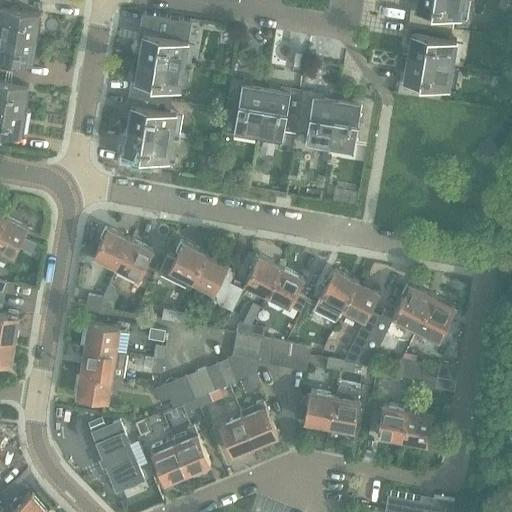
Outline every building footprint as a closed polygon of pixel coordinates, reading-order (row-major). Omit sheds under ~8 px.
[(0,0),(0,30),(35,36),(40,11),(9,6),(10,0),(0,0)] [(408,4),(406,18),(451,24),(453,14),(458,15),(460,0),(414,0),(414,4),(408,4)] [(406,18),(405,29),(409,30),(406,52),(458,59),(459,54),(452,53),(454,36),(450,35),(451,24),(406,18)] [(141,33),(137,56),(189,65),(190,57),(184,56),(187,38),(181,37),(183,27),(140,19),(137,32),(141,33)] [(0,61),(1,55),(31,60),(35,36),(0,30),(0,61)] [(397,76),(396,90),(439,96),(441,85),(446,86),(449,67),(457,66),(458,59),(406,52),(406,56),(402,76),(397,76)] [(130,77),(128,90),(171,98),(173,86),(179,87),(182,68),(188,69),(189,65),(137,56),(134,78),(130,77)] [(249,134),(256,136),(264,84),(240,80),(241,77),(229,75),(222,118),(234,120),(233,125),(250,128),(249,134)] [(0,104),(24,108),(28,84),(0,79),(0,104)] [(264,84),(256,136),(262,137),(263,130),(281,133),(282,128),(293,130),(300,87),(286,84),(285,88),(264,84)] [(300,87),(293,130),(307,132),(306,137),(321,140),(320,146),(326,147),(335,96),(312,93),(313,89),(300,87)] [(130,104),(126,127),(177,136),(179,128),(172,127),(175,109),(169,108),(171,98),(128,90),(125,104),(130,104)] [(335,96),(326,147),(333,148),(334,141),(352,144),(353,139),(364,141),(371,98),(357,96),(356,100),(335,96)] [(0,104),(0,130),(20,133),(24,108),(0,104)] [(119,147),(116,161),(159,169),(161,157),(167,158),(170,140),(176,141),(177,136),(126,127),(122,148),(119,147)] [(0,225),(0,252),(7,256),(10,251),(13,253),(20,240),(23,241),(28,229),(26,228),(27,225),(6,214),(0,225)] [(95,254),(117,265),(131,237),(109,226),(95,254)] [(131,237),(117,265),(139,276),(153,248),(131,237)] [(168,254),(159,272),(189,286),(193,279),(207,251),(184,240),(184,241),(181,240),(177,249),(179,250),(175,258),(168,254)] [(207,251),(193,279),(215,290),(216,290),(220,302),(233,308),(243,287),(230,280),(235,270),(228,267),(229,265),(227,264),(229,261),(207,251)] [(246,281),(268,292),(282,265),(260,253),(246,281)] [(282,265),(268,292),(270,294),(268,298),(270,303),(279,307),(283,307),(286,301),(290,304),(298,309),(304,297),(295,293),(304,276),(282,265)] [(321,295),(314,309),(336,320),(343,307),(357,279),(335,267),(321,295)] [(357,279),(343,307),(365,318),(379,290),(357,279)] [(394,314),(417,326),(433,292),(410,281),(396,309),(394,314)] [(433,292),(417,326),(439,337),(456,303),(433,292)] [(0,293),(0,336),(15,339),(19,314),(2,311),(5,294),(0,293)] [(88,294),(87,303),(87,304),(100,306),(101,296),(88,294)] [(101,296),(100,306),(113,309),(115,299),(101,296)] [(164,307),(162,317),(175,319),(177,310),(164,307)] [(342,358),(357,361),(381,313),(370,308),(365,318),(345,358),(342,358)] [(357,361),(356,361),(369,363),(394,314),(396,309),(383,309),(381,313),(357,361)] [(177,310),(175,319),(188,322),(190,312),(177,310)] [(89,321),(85,345),(116,351),(116,349),(126,351),(129,332),(119,330),(120,326),(89,321)] [(238,321),(237,330),(237,331),(250,333),(252,324),(252,323),(238,321)] [(252,324),(250,333),(263,336),(264,336),(265,325),(252,323),(252,324)] [(237,331),(235,342),(261,347),(263,336),(250,333),(237,331)] [(0,361),(11,363),(15,339),(0,336),(0,361)] [(263,336),(261,347),(259,358),(259,359),(270,361),(274,338),(264,336),(263,336)] [(274,338),(270,361),(281,363),(285,340),(274,338)] [(285,340),(281,363),(295,366),(300,343),(285,340)] [(235,342),(233,353),(259,358),(261,347),(235,342)] [(156,343),(154,357),(164,359),(166,345),(156,343)] [(300,343),(295,366),(306,368),(311,345),(300,343)] [(85,345),(81,369),(112,374),(124,376),(127,352),(116,351),(85,345)] [(228,357),(237,379),(246,375),(252,389),(262,384),(257,371),(259,359),(259,358),(233,353),(233,355),(228,357)] [(339,369),(342,358),(328,356),(326,367),(339,369)] [(162,371),(164,359),(154,357),(152,369),(162,371)] [(218,361),(227,384),(237,379),(228,357),(218,361)] [(401,369),(415,371),(455,378),(457,370),(438,367),(439,363),(401,357),(399,368),(401,369)] [(342,358),(339,369),(353,372),(355,361),(356,361),(357,361),(342,358)] [(207,366),(221,397),(223,396),(219,387),(227,384),(218,361),(207,366)] [(196,370),(210,402),(221,397),(207,366),(196,370)] [(378,366),(376,376),(390,379),(392,369),(378,366)] [(108,398),(112,374),(81,369),(77,393),(108,398)] [(400,379),(413,381),(415,371),(401,369),(400,379)] [(186,375),(199,406),(210,402),(196,370),(186,375)] [(415,371),(413,381),(435,385),(435,383),(454,387),(455,378),(415,371)] [(176,379),(189,410),(199,406),(186,375),(176,379)] [(165,384),(170,396),(174,406),(183,402),(187,411),(189,410),(176,379),(165,384)] [(162,400),(170,396),(165,384),(156,387),(162,400)] [(335,393),(329,423),(354,428),(360,397),(357,397),(358,389),(338,386),(336,393),(335,393)] [(305,419),(329,423),(335,393),(311,388),(305,419)] [(263,399),(241,408),(243,412),(255,442),(278,433),(263,399)] [(378,433),(402,437),(408,406),(384,402),(378,433)] [(408,406),(402,437),(427,442),(433,411),(408,406)] [(243,412),(221,422),(233,451),(236,450),(237,453),(253,447),(252,443),(255,442),(243,412)] [(102,417),(88,422),(92,431),(93,430),(116,488),(144,477),(120,419),(105,425),(102,417)] [(136,421),(141,433),(150,430),(145,417),(136,421)] [(187,431),(174,437),(187,471),(190,470),(191,472),(207,465),(206,463),(210,461),(198,432),(194,423),(187,426),(187,431)] [(187,471),(174,437),(151,446),(153,451),(166,480),(187,471)] [(452,511),(456,496),(434,492),(433,498),(389,490),(385,511),(452,511)] [(14,508),(8,511),(45,511),(48,510),(32,492),(24,498),(20,493),(9,503),(14,508)]
